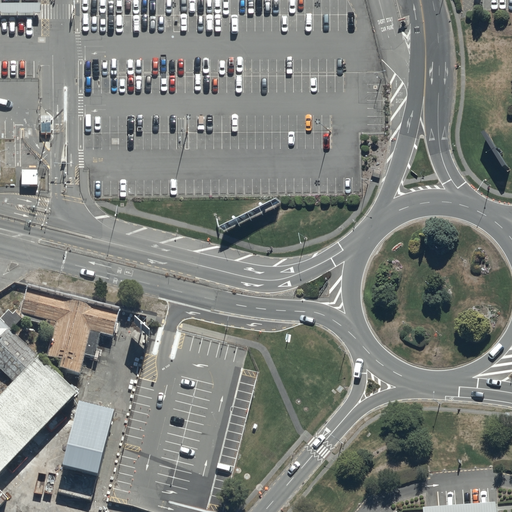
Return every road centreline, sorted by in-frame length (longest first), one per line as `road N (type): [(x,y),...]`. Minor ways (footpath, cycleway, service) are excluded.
road 1 (unclassified): [(360,339),(314,313),(232,304),(0,245)]
road 2 (unclassified): [(132,248),(269,280),(364,240)]
road 3 (unclassified): [(374,228),(414,114),(424,46)]
road 4 (unclassified): [(424,46),(443,164),(466,206)]
road 5 (unclassified): [(429,380),(370,401),(326,438)]
